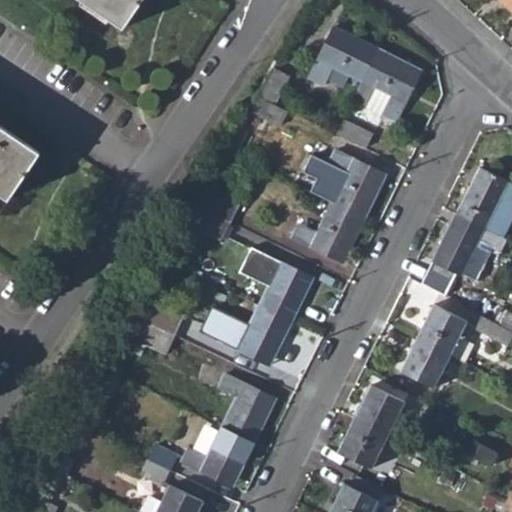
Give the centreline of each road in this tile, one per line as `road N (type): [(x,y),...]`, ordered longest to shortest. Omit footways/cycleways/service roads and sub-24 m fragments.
road 1 (residential): [(259,511),(480,63)]
road 2 (residential): [(32,348),(149,172)]
road 3 (residential): [(149,172),(265,0)]
road 4 (residential): [(149,172),(0,70)]
